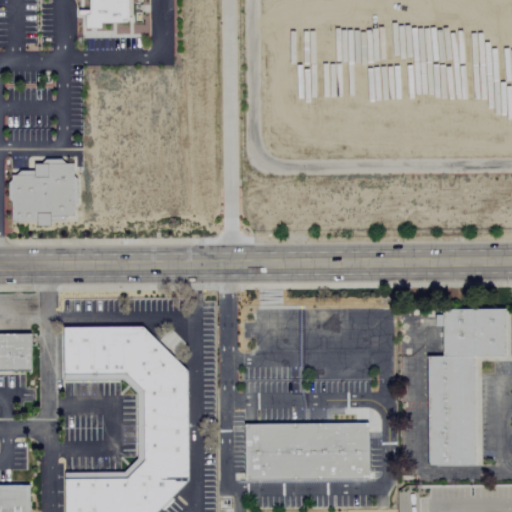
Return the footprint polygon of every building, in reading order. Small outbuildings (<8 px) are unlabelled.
[(9,171),(18,167),(33,167),(33,160),(39,160),(43,156),(59,156),(64,160),(72,160),(71,172),(75,175),(75,199),(72,203),(72,212),(66,211),(59,216),(49,216),(49,221),(35,221),(35,218),(9,218),(9,198),(6,195),(6,179),(9,176),(9,171)] [(503,309),(503,357),(472,357),(472,465),(426,466),(426,357),(440,357),(440,309),(503,309)] [(141,328),(185,371),(187,481),(156,511),(63,511),(63,473),(122,473),(135,459),(134,394),(120,380),(62,381),(62,328),(141,328)] [(0,334),(28,334),(28,371),(0,371),(0,334)] [(366,423),(366,479),(243,480),(243,425),(366,423)] [(0,511),(0,486),(27,486),(26,511),(0,511)]
